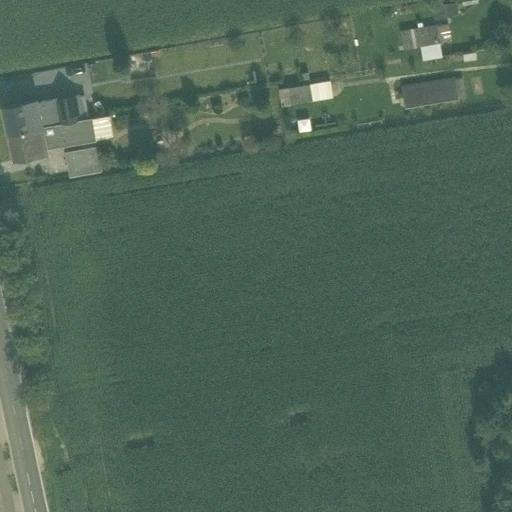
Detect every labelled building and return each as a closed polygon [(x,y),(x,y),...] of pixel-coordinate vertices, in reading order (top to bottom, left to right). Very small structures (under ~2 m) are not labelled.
[(456,2),(431,6),(434,19),(458,15),(456,2)] [(448,23),(435,26),(437,41),(451,38),(448,23)] [(419,45),(437,41),(435,26),(400,33),(403,48),(419,45)] [(437,41),(419,45),(422,60),(441,57),(437,41)] [(403,86),(406,106),(459,97),(456,77),(403,86)] [(329,80),(310,83),(313,98),(333,94),(329,80)] [(289,87),(292,102),(313,98),(310,83),(289,87)] [(292,102),(289,87),(278,90),(281,104),(292,102)] [(83,95),(54,100),(58,124),(60,123),(82,120),(87,119),(83,95)] [(2,107),(8,134),(42,125),(37,103),(36,99),(2,107)] [(42,125),(58,124),(54,100),(37,103),(42,125)] [(110,114),(92,118),(96,139),(114,136),(110,114)] [(87,119),(82,120),(85,140),(77,141),(77,142),(96,139),(92,118),(87,119)] [(63,145),(77,142),(77,141),(85,140),(82,120),(60,123),(63,145)] [(47,148),(63,145),(60,123),(58,124),(42,125),(47,148)] [(47,152),(47,148),(42,125),(8,134),(14,160),(47,152)] [(66,151),(71,174),(102,168),(98,145),(66,151)]
